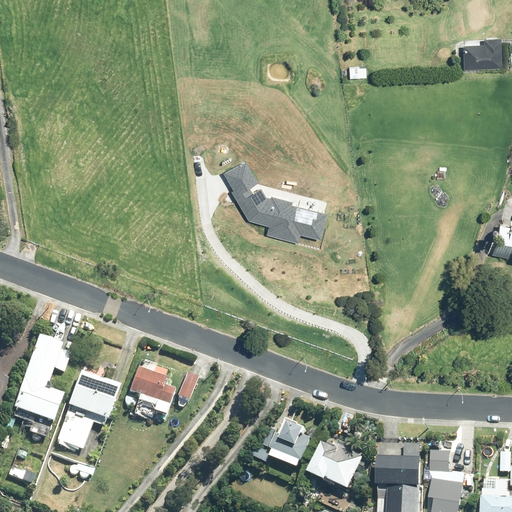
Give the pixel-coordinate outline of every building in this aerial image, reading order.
[(484,42),(462,43),(463,69),(500,68),(499,36),(483,37),(484,42)] [(365,66),(349,66),(349,77),(366,76),(365,66)] [(266,193),(246,156),(223,169),(248,216),(271,222),(268,231),(299,240),(302,229),(321,234),(328,210),(291,200),(292,196),(272,191),(271,194),(266,193)] [(511,222),(498,219),(490,250),(511,255),(511,222)] [(37,334),(10,407),(51,422),(61,394),(53,391),(54,386),(45,383),(60,342),(37,334)] [(161,384),(164,376),(137,366),(128,391),(138,394),(136,400),(153,406),(151,411),(164,415),(174,388),(161,384)] [(64,416),(55,440),(82,449),(92,422),(103,426),(119,384),(79,370),(65,405),(67,405),(63,415),(64,416)] [(185,372),(176,396),(187,400),(196,376),(185,372)] [(297,423),(298,422),(286,416),(279,433),(275,431),(269,446),(303,460),(309,446),(307,445),(311,436),(302,432),(304,426),(297,423)] [(267,425),(261,442),(269,446),(275,428),(267,425)] [(321,441),(307,470),(324,478),(325,476),(348,487),(363,454),(338,442),(336,447),(321,441)] [(431,449),(430,471),(449,472),(450,449),(431,449)] [(501,451),(500,470),(510,470),(510,484),(511,484),(511,465),(511,451),(501,451)] [(377,454),(376,483),(389,483),(387,511),(418,511),(420,456),(377,454)] [(27,471),(35,474),(41,460),(33,456),(27,471)] [(19,480),(23,470),(11,466),(7,475),(19,480)] [(434,498),(431,511),(458,511),(464,483),(432,477),(429,497),(434,498)] [(483,495),(481,495),(480,511),(511,511),(511,495),(510,495),(510,490),(506,490),(506,479),(496,478),(496,488),(483,488),(483,495)]
